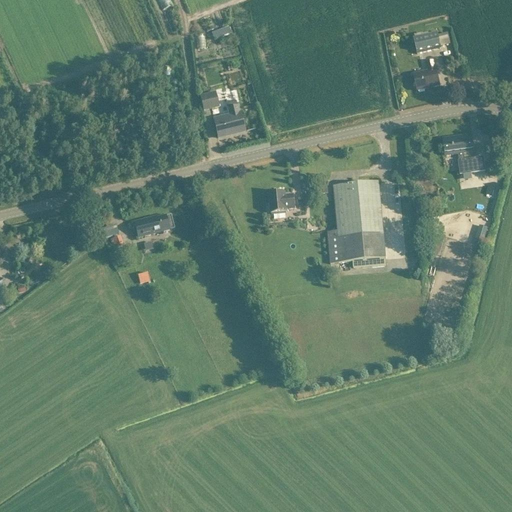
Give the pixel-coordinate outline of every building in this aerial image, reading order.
[(158,0),(165,18),(178,14),(172,0),(158,0)] [(229,27),(220,30),(222,37),(231,34),(229,27)] [(440,49),(440,47),(441,47),(442,47),(451,45),(449,40),(450,39),(449,34),(439,36),(438,32),(436,32),(429,34),(428,32),(414,35),(415,38),(413,38),(417,55),(440,49)] [(199,39),(200,52),(208,52),(208,39),(199,39)] [(440,87),(438,77),(434,61),(426,63),(428,72),(414,75),(417,92),(440,87)] [(219,107),(215,92),(199,96),(203,111),(219,107)] [(227,109),(228,116),(214,119),(218,139),(245,132),(238,106),(237,106),(236,102),(234,102),(234,101),(228,102),(228,104),(226,104),(228,108),(227,109)] [(474,153),(473,146),(471,136),(443,140),(445,150),(445,156),(458,154),(461,176),(486,173),(485,159),(465,161),(464,155),(474,153)] [(334,188),(335,198),(338,232),(328,233),(331,265),(346,264),(346,270),(386,266),(385,260),(386,260),(380,194),(379,184),(334,188)] [(488,187),(486,194),(493,196),(495,188),(488,187)] [(285,192),(281,193),(269,194),(270,204),(270,205),(269,205),(269,211),(271,211),(271,214),(287,213),(287,211),(296,210),(294,196),(285,197),(285,192)] [(429,200),(423,203),(426,209),(432,205),(429,200)] [(174,230),(171,216),(151,221),(151,219),(134,223),(137,233),(138,239),(148,236),(174,230)] [(476,245),(482,246),(487,228),(481,227),(476,245)] [(199,243),(208,240),(206,233),(197,236),(199,243)] [(114,252),(124,248),(120,237),(110,240),(114,252)] [(147,247),(149,257),(158,255),(156,245),(147,247)] [(404,253),(404,261),(402,261),(402,264),(391,263),(391,272),(407,272),(408,253),(404,253)] [(44,273),(39,277),(43,283),(48,279),(44,273)] [(147,273),(137,276),(140,285),(150,282),(147,273)]
